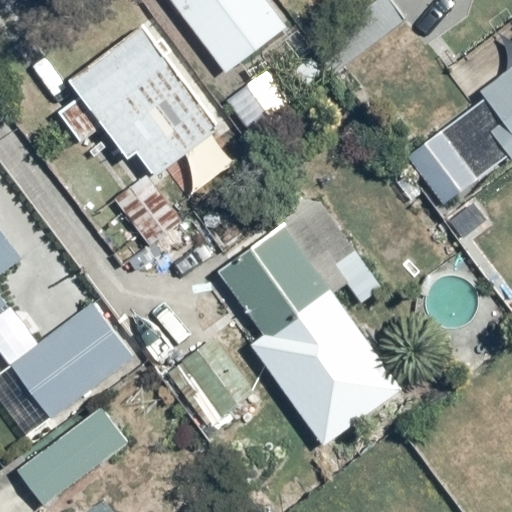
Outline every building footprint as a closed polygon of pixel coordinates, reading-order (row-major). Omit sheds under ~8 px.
[(287,26),(268,0),(173,0),(226,71),(287,26)] [(351,54),(406,17),(394,0),(364,0),(330,23),(351,54)] [(217,130),(141,28),(73,79),(127,151),(133,147),(155,176),(217,130)] [(511,152),(511,153),(511,64),(483,87),(505,116),(491,126),(475,105),(426,143),(462,190),(511,152)] [(261,72),(225,99),(248,130),(284,102),(261,72)] [(145,171),(112,198),(151,244),(183,216),(145,171)] [(252,343),(324,442),(402,386),(330,287),(345,277),(362,300),(379,288),(362,264),(317,202),(220,272),(265,334),(252,343)] [(0,316),(12,307),(0,292),(0,272),(30,249),(0,210),(0,316)] [(13,363),(11,365),(12,365),(53,418),(136,353),(94,300),(13,363)] [(257,391),(213,335),(167,371),(211,427),(257,391)] [(0,373),(12,365),(11,365),(13,363),(0,343),(0,373)] [(130,440),(104,405),(20,467),(45,502),(130,440)]
